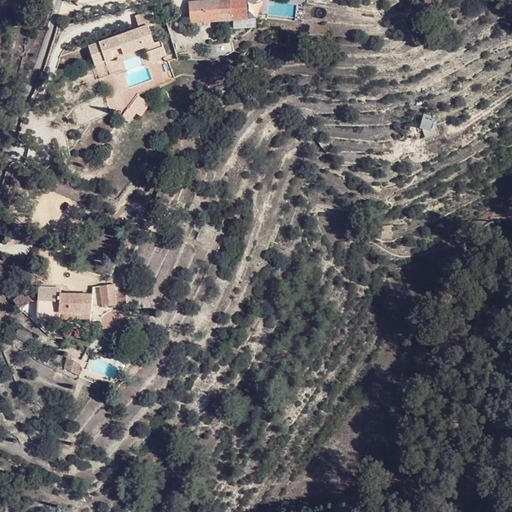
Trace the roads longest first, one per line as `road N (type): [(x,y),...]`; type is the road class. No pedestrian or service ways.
road 1 (track): [(511,215),(487,216),(468,236),(394,479),(365,511)]
road 2 (residential): [(59,0),(0,174)]
